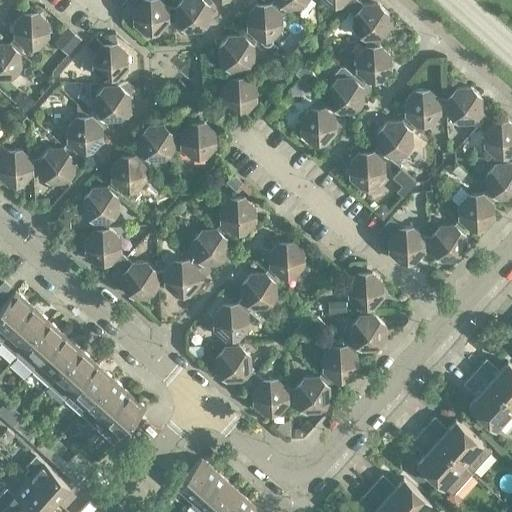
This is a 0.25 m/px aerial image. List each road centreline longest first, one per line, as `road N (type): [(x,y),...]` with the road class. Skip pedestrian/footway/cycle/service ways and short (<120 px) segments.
road 1 (residential): [(201,409),(284,479),(308,478),(511,253)]
road 2 (residential): [(201,409),(0,230)]
road 3 (residential): [(112,511),(201,409)]
